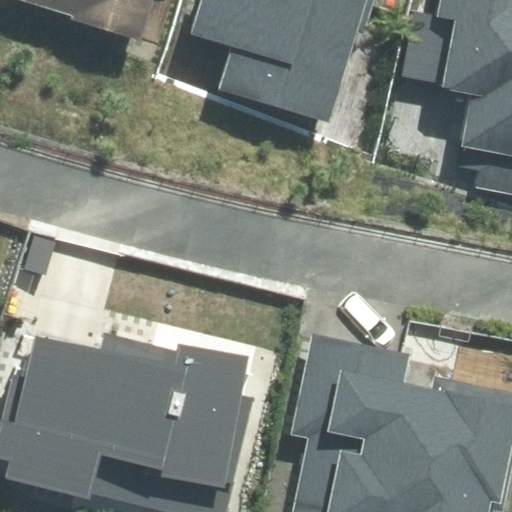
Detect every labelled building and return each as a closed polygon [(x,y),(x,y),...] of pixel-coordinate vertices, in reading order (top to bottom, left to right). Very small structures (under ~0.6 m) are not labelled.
[(24,0),(24,1),(143,40),(155,0),(24,0)] [(219,0),(195,82),(337,125),(375,0),(219,0)] [(511,0),(440,0),(412,136),(511,157),(511,0)] [(59,320),(13,481),(123,511),(241,511),(278,382),(59,320)] [(511,511),(511,387),(345,354),(313,511),(511,511)]
